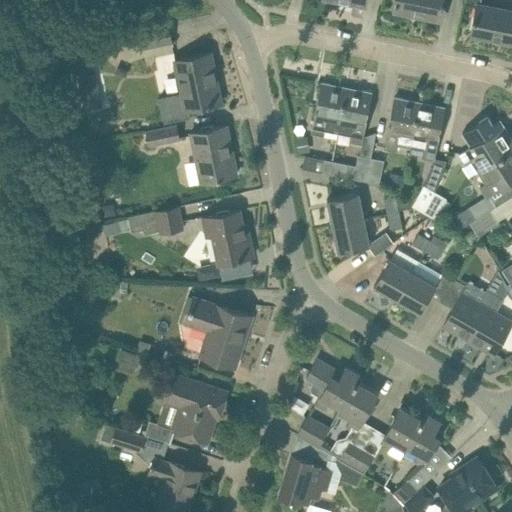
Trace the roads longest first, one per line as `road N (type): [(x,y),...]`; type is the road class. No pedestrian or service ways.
road 1 (residential): [(511,83),(491,72),(283,37),(250,44)]
road 2 (residential): [(316,297),(298,266),(250,44)]
road 3 (residential): [(231,511),(291,333),(316,297)]
road 4 (residential): [(496,413),(476,391),(316,297)]
